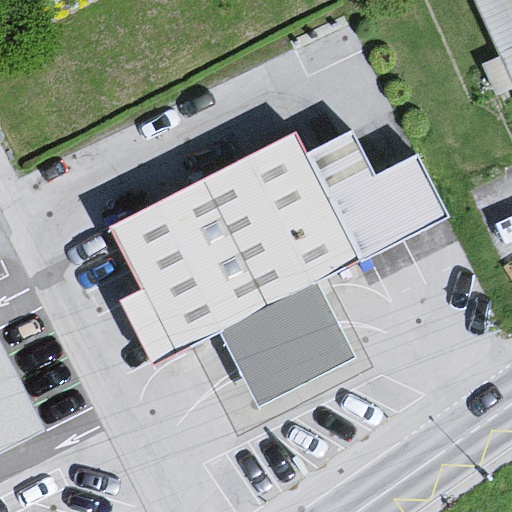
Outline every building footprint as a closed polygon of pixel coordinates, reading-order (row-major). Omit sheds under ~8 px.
[(511,0),(471,0),(511,90),(511,0)] [(294,154),(353,261),(444,217),(382,113),(294,154)] [(286,139),(99,230),(166,359),(353,261),(294,154),(286,139)] [(208,344),(237,404),(336,356),(306,294),(208,344)] [(0,347),(0,454),(45,432),(0,347)]
